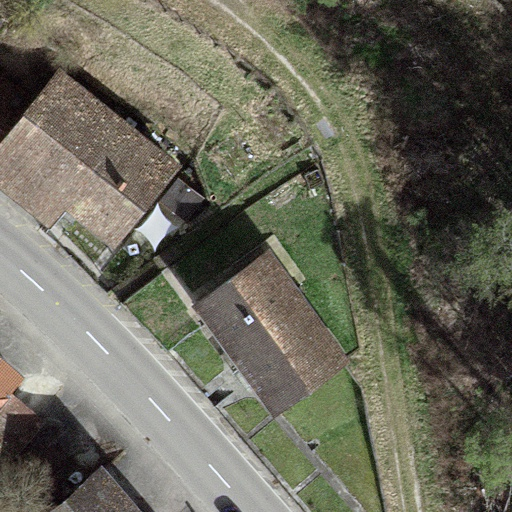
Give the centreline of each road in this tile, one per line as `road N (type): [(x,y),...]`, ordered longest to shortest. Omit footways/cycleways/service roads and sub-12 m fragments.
road 1 (track): [(216,0),(282,40),(344,126),(367,198),(416,511)]
road 2 (primary): [(244,511),(0,256)]
